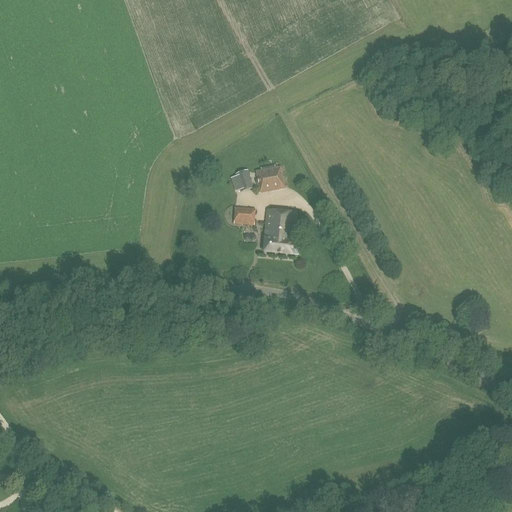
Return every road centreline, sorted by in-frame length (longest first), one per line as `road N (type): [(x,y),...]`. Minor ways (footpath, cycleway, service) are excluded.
road 1 (unclassified): [(511,388),(284,293),(0,304)]
road 2 (track): [(111,511),(75,485),(27,466),(0,419)]
